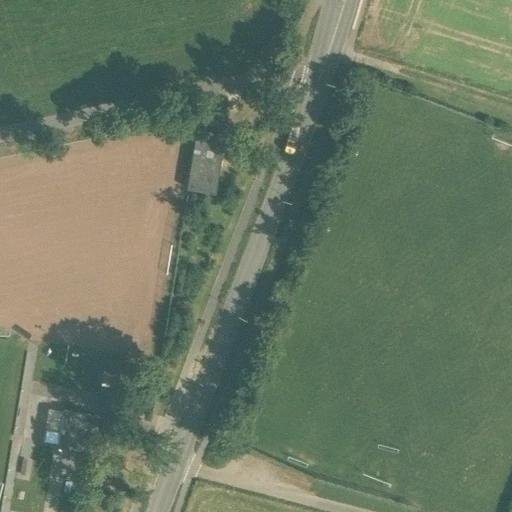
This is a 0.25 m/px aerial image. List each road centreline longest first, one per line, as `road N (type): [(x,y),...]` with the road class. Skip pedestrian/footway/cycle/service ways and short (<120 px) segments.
road 1 (tertiary): [(158,511),(344,0)]
road 2 (track): [(329,47),(511,103)]
road 3 (track): [(346,511),(174,466)]
